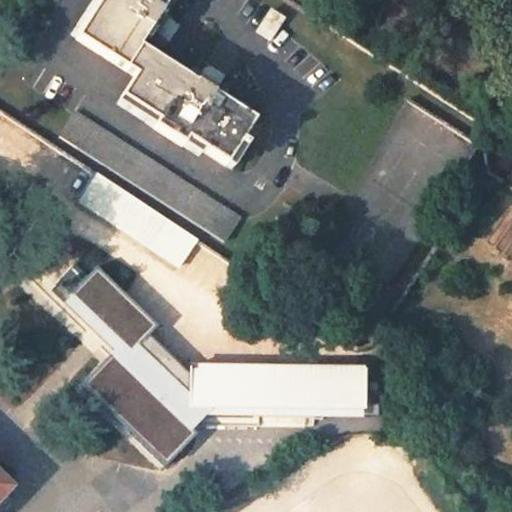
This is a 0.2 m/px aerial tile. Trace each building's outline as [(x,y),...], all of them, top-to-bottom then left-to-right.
[(135,48),(146,31),(154,36),(166,19),(158,13),(166,0),(98,0),(72,41),(132,79),(117,100),(154,125),(152,129),(180,148),(183,143),(224,170),(253,125),(212,98),(217,90),(200,79),(195,87),(135,48)] [(270,44),(284,24),(272,16),(258,37),(270,44)] [(238,221),(73,115),(56,140),(222,246),(238,221)] [(80,205),(97,179),(55,151),(26,196),(61,218),(73,200),(80,205)] [(80,205),(181,271),(198,246),(97,179),(80,205)] [(39,276),(158,398),(182,366),(61,257),(39,276)] [(181,414),(353,411),(358,373),(183,374),(181,414)] [(0,503),(8,495),(0,486),(0,503)]
